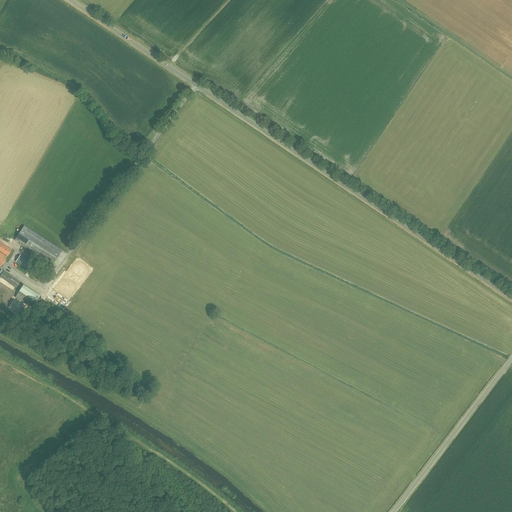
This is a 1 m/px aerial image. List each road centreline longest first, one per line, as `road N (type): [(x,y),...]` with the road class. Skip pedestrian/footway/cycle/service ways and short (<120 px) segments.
road 1 (unclassified): [(511,298),(69,0)]
road 2 (track): [(0,331),(187,441),(273,511)]
road 3 (track): [(237,511),(159,452),(0,359)]
road 4 (unclassified): [(393,511),(511,358)]
road 5 (track): [(98,417),(26,471),(45,511)]
